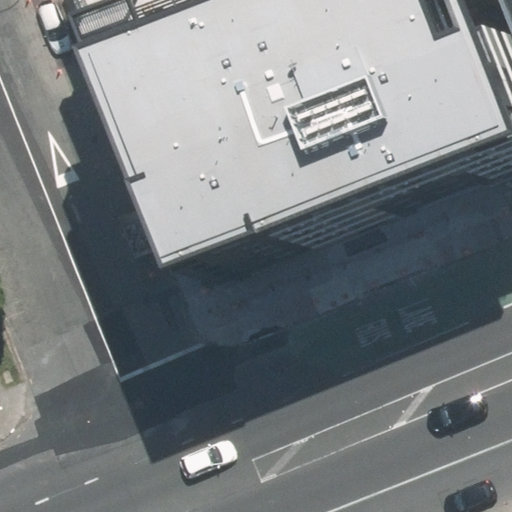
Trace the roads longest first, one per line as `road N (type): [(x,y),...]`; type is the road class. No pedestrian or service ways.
road 1 (residential): [(168,501),(0,76)]
road 2 (primary): [(168,501),(511,362)]
